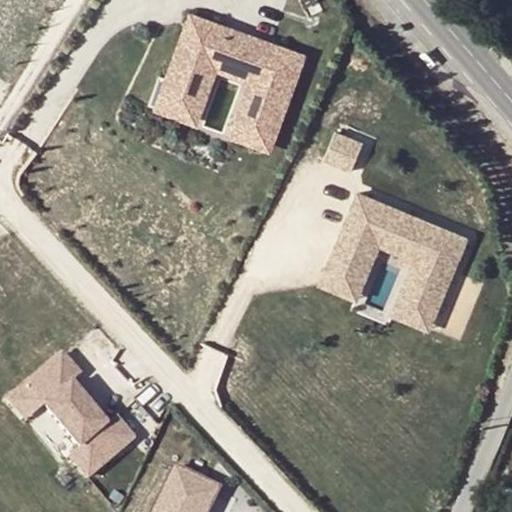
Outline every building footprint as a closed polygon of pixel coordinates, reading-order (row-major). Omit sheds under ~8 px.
[(275,149),(307,48),(184,9),(152,108),(197,122),(213,70),(245,80),(227,134),(275,149)] [(425,51),(420,56),(429,65),(434,60),(425,51)] [(201,114),(198,121),(226,130),(243,81),(216,72),(207,98),(215,100),(209,117),(201,114)] [(351,165),(361,139),(336,129),(326,155),(351,165)] [(431,328),(468,231),(352,188),(317,282),(358,298),(378,245),(408,257),(387,312),(431,328)] [(60,348),(0,396),(19,419),(36,405),(72,448),(62,456),(82,480),(135,438),(113,411),(102,420),(69,379),(79,371),(60,348)] [(34,409),(26,417),(62,453),(70,445),(34,409)] [(209,511),(220,491),(172,468),(151,511),(209,511)]
